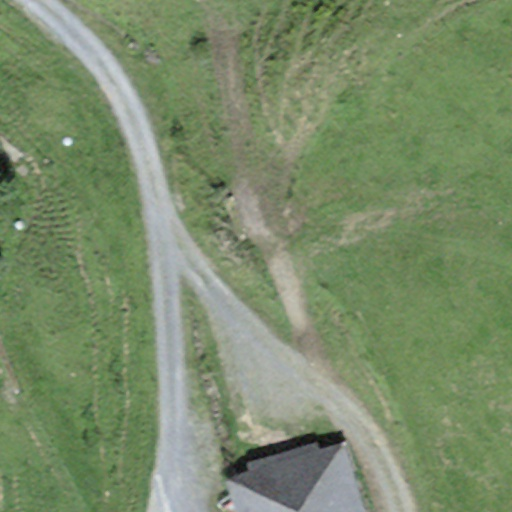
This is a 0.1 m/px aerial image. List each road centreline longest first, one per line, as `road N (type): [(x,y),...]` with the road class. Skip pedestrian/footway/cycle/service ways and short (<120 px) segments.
road 1 (track): [(200,511),(176,206),(140,87),(42,0)]
road 2 (track): [(511,233),(363,195),(291,191),(260,222),(265,269),(316,376)]
road 3 (track): [(180,251),(254,332),(382,433),(429,511)]
